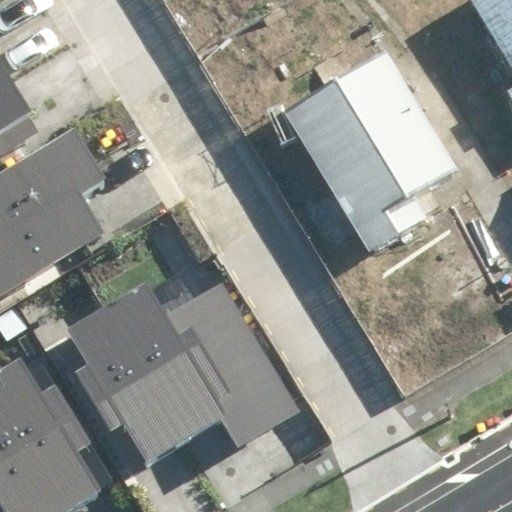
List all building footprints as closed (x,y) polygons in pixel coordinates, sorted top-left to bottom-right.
[(511,0),(477,0),(477,1),(511,64),(511,0)] [(511,124),(511,108),(470,47),(440,67),(489,140),(511,124)] [(0,154),(5,151),(0,143),(0,134),(34,114),(0,58),(0,154)] [(390,59),(288,118),(353,228),(454,169),(390,59)] [(0,296),(108,232),(85,193),(110,179),(79,127),(0,174),(0,296)] [(129,423),(152,460),(227,416),(243,444),(304,408),(227,277),(171,310),(152,280),(71,327),(94,365),(80,373),(115,431),(129,423)] [(0,499),(4,497),(13,511),(68,511),(107,488),(103,482),(117,473),(45,358),(32,366),(25,355),(0,370),(0,499)]
